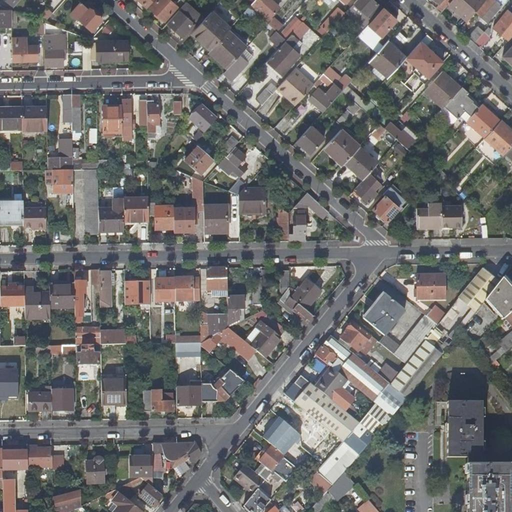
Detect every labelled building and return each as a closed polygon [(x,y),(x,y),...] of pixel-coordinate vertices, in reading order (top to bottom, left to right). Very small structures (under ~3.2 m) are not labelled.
[(171,0),(157,0),(151,7),(165,20),(178,6),(171,0)] [(244,2),(241,0),(222,0),(220,3),(233,14),(244,2)] [(279,6),(271,0),(254,0),(249,7),(268,23),(272,19),(269,16),(279,6)] [(377,3),(373,0),(356,0),(353,3),(372,20),(382,8),(377,4),(377,3)] [(433,0),(438,4),(435,8),(440,12),(448,3),(450,0),(433,0)] [(450,0),(448,3),(467,20),(474,12),(483,2),(481,0),(450,0)] [(484,0),(483,2),(474,12),(486,22),(505,0),(484,0)] [(71,13),(77,19),(78,19),(88,8),(81,2),(71,13)] [(191,8),(185,3),(167,22),(183,37),(195,23),(182,11),(184,10),(187,12),(191,8)] [(101,19),(88,7),(88,8),(78,19),(91,30),(101,19)] [(320,26),(327,32),(328,31),(345,13),(338,7),(320,26)] [(396,21),(382,8),(372,20),(365,27),(378,40),(373,45),(379,50),(388,40),(382,35),(396,21)] [(39,18),(43,22),(51,14),(46,9),(39,18)] [(511,34),(511,14),(507,10),(492,27),(507,40),(511,34)] [(0,27),(10,27),(10,11),(0,11),(0,27)] [(229,29),(210,12),(192,33),(210,50),(227,31),(229,29)] [(296,17),(280,35),(286,40),(302,22),(296,17)] [(282,26),(273,18),(272,19),(268,23),(277,31),(282,26)] [(43,27),(49,30),(57,33),(59,28),(43,22),(43,27)] [(478,26),(467,37),(473,42),(483,31),(478,26)] [(304,54),(320,37),(311,29),(295,46),(304,54)] [(209,51),(227,68),(239,55),(246,48),(227,31),(210,50),(209,51)] [(270,39),(280,47),(285,42),(286,40),(280,35),(277,31),(270,39)] [(327,45),(335,37),(328,31),(327,32),(322,39),(321,39),(327,45)] [(488,36),(483,31),(473,42),(478,47),(488,36)] [(432,39),(427,34),(420,42),(425,47),(432,39)] [(32,50),(32,45),(24,45),(24,37),(11,38),(11,61),(37,60),(36,50),(32,50)] [(369,61),(376,68),(385,76),(387,78),(405,57),(406,57),(388,40),(379,50),(369,61)] [(126,41),(90,42),(90,44),(90,53),(90,59),(126,59),(126,41)] [(299,55),(285,42),(280,47),(267,61),(281,74),(299,55)] [(422,81),(424,83),(442,62),(425,47),(420,42),(406,57),(405,57),(426,76),(422,81)] [(83,45),(83,70),(91,70),(90,59),(90,53),(90,44),(83,45)] [(511,44),(502,56),(511,65),(511,44)] [(61,48),(44,48),(44,65),(62,65),(61,48)] [(247,63),(239,55),(227,68),(223,73),(231,81),(247,63)] [(297,66),(276,89),(294,106),(315,83),(297,66)] [(340,78),(329,67),(323,74),(333,82),(335,84),(342,91),(346,86),(352,80),(344,73),(340,78)] [(382,80),(385,76),(376,68),(372,72),(382,80)] [(424,91),(443,108),(444,107),(461,88),(442,70),(424,91)] [(329,86),(330,85),(333,82),(323,74),(320,78),(324,82),(329,86)] [(413,75),(405,84),(411,89),(419,80),(413,75)] [(324,82),(320,78),(315,83),(320,87),(324,82)] [(320,87),(313,95),(326,108),(342,91),(335,84),(332,87),(326,93),(320,87)] [(364,103),(346,86),(342,91),(353,100),(361,108),(364,103)] [(460,115),(466,121),(478,107),(472,102),(473,101),(466,95),(468,93),(462,87),(461,88),(444,107),(457,118),(460,115)] [(255,100),(261,106),(272,94),(265,88),(255,100)] [(79,106),(79,95),(71,95),(71,107),(71,110),(72,131),(80,131),(79,106)] [(308,99),(323,112),(326,108),(313,95),(308,99)] [(130,100),(122,100),(122,107),(121,107),(121,128),(121,133),(121,141),(127,140),(127,136),(131,136),(131,128),(134,128),(134,121),(130,121),(130,100)] [(335,121),(343,127),(361,108),(353,100),(335,121)] [(388,123),(366,102),(364,103),(361,108),(379,124),(384,128),(388,123)] [(158,104),(146,104),(146,112),(147,127),(147,133),(158,133),(158,104)] [(466,121),(484,138),(500,121),(481,104),(478,107),(466,121)] [(189,118),(205,131),(216,119),(201,105),(189,118)] [(86,107),(87,121),(95,120),(93,106),(86,107)] [(103,133),(121,133),(121,128),(121,107),(103,107),(103,133)] [(0,129),(21,129),(21,108),(0,108),(0,129)] [(21,131),(47,131),(47,130),(46,108),(21,108),(21,129),(21,131)] [(484,138),(502,155),(504,153),(511,144),(511,131),(500,120),(500,121),(484,138)] [(402,130),(397,125),(395,128),(389,122),(388,123),(384,128),(386,130),(406,148),(417,136),(406,126),(402,130)] [(379,137),(386,130),(384,128),(379,124),(371,134),(379,141),(381,139),(379,137)] [(323,138),(310,126),(296,142),(309,154),(323,138)] [(194,127),(191,135),(201,140),(205,132),(194,127)] [(324,148),(343,164),(344,163),(359,147),(340,130),(324,148)] [(223,146),(230,151),(238,142),(232,137),(223,146)] [(71,158),(72,158),(72,149),(72,139),(59,140),(59,159),(49,159),(47,159),(47,170),(71,170),(71,158)] [(198,145),(186,159),(202,173),(214,160),(198,145)] [(223,161),(222,160),(218,164),(224,169),(223,170),(229,175),(232,172),(239,178),(247,170),(242,165),(245,162),(242,160),(245,156),(235,147),(223,161)] [(344,163),(363,179),(368,173),(377,163),(359,147),(344,163)] [(39,162),(22,162),(22,171),(45,170),(47,170),(47,159),(47,158),(39,158),(39,162)] [(10,171),(10,163),(0,162),(0,170),(8,171),(10,171)] [(10,163),(10,171),(22,171),(22,162),(10,163)] [(190,180),(190,176),(172,168),(172,180),(190,180)] [(85,234),(98,234),(98,233),(98,209),(97,169),(84,170),(85,234)] [(8,173),(8,171),(0,170),(0,183),(22,183),(22,173),(8,173)] [(53,185),(73,185),(72,170),(71,170),(47,170),(45,170),(45,177),(53,177),(53,185)] [(380,184),(368,173),(363,179),(354,190),(368,203),(378,192),(375,190),(380,184)] [(193,200),(203,199),(203,182),(193,177),(193,200)] [(237,181),(228,191),(238,195),(243,189),(245,187),(242,185),(237,181)] [(399,186),(394,182),(383,194),(384,196),(373,209),(387,222),(399,209),(391,201),(396,196),(392,193),(399,186)] [(264,208),(264,197),(264,189),(255,189),(243,189),(238,195),(238,212),(251,212),(251,208),(264,208)] [(329,224),(334,218),(306,193),(301,199),(329,224)] [(427,203),(441,202),(441,197),(421,197),(422,208),(427,208),(427,203)] [(123,223),(148,223),(148,221),(148,204),(148,198),(123,198),(123,200),(123,223)] [(98,233),(123,232),(123,223),(123,200),(112,200),(112,209),(98,209),(98,233)] [(9,224),(23,224),(23,202),(0,201),(0,223),(9,224)] [(427,208),(422,208),(416,208),(417,227),(424,227),(424,225),(441,224),(441,205),(441,202),(427,203),(427,208)] [(155,204),(148,204),(148,221),(155,221),(155,230),(156,230),(156,233),(162,233),(162,229),(174,229),(173,209),(173,206),(155,206),(155,204)] [(462,205),(441,205),(441,224),(441,227),(462,226),(462,205)] [(227,207),(203,208),(204,233),(227,232),(227,207)] [(279,207),(279,242),(288,241),(288,235),(288,231),(288,214),(279,207)] [(174,229),(174,232),(195,232),(194,221),(197,221),(197,210),(194,210),(194,209),(173,209),(174,229)] [(294,226),(294,231),(294,234),(288,235),(288,241),(305,241),(304,210),(298,211),(298,216),(296,216),(296,226),(294,226)] [(221,311),(221,331),(227,327),(226,297),(226,268),(206,268),(207,280),(217,280),(217,289),(218,312),(221,311)] [(358,422),(375,436),(461,330),(466,323),(484,300),(499,282),(483,269),(459,298),(471,308),(448,338),(443,334),(459,312),(452,306),(442,319),(437,326),(436,327),(406,364),(398,374),(392,381),(390,384),(389,384),(376,400),(374,403),(358,422)] [(82,316),(82,270),(73,270),(74,285),(74,307),(75,322),(78,322),(78,325),(80,325),(80,315),(82,316)] [(90,284),(99,284),(98,270),(90,270),(90,284)] [(13,282),(24,281),(24,271),(13,271),(13,282)] [(100,291),(99,291),(99,310),(102,310),(102,307),(110,307),(110,271),(100,272),(100,291)] [(279,301),(307,324),(313,317),(305,310),(291,299),(289,297),(288,271),(279,271),(280,299),(279,301)] [(444,299),(444,275),(417,275),(417,299),(444,299)] [(484,300),(501,320),(504,317),(511,310),(511,288),(503,277),(499,282),(484,300)] [(174,301),(199,301),(199,295),(199,278),(173,279),(174,301)] [(253,305),(262,305),(261,278),(252,278),(253,305)] [(156,301),(174,301),(173,279),(155,279),(156,301)] [(306,280),(291,299),(305,310),(320,292),(306,280)] [(124,304),(138,304),(149,304),(149,282),(124,283),(124,304)] [(49,308),(74,307),(74,285),(49,286),(49,293),(49,308)] [(24,289),(0,286),(0,307),(24,305),(24,289)] [(40,322),(50,322),(49,308),(49,293),(33,293),(33,288),(24,289),(24,305),(24,313),(24,319),(40,318),(40,322)] [(383,335),(384,334),(404,310),(382,292),(362,318),(383,335)] [(243,310),(242,300),(240,300),(240,297),(226,297),(227,327),(235,323),(235,319),(237,319),(237,310),(243,310)] [(254,315),(261,321),(267,314),(262,310),(254,315)] [(431,310),(426,317),(437,326),(442,319),(431,310)] [(203,312),(200,312),(200,322),(200,330),(200,343),(209,338),(207,315),(202,315),(203,312)] [(17,330),(25,330),(24,319),(24,313),(15,314),(16,329),(17,329),(17,330)] [(267,314),(261,321),(244,341),(252,348),(263,357),(280,336),(279,335),(284,329),(267,314)] [(399,346),(393,354),(406,364),(436,327),(437,326),(426,317),(424,315),(399,346)] [(376,346),(378,342),(377,342),(370,336),(352,323),(340,337),(358,351),(367,339),(376,346)] [(100,327),(75,328),(75,345),(81,345),(92,345),(100,344),(100,331),(100,327)] [(245,356),(252,348),(244,341),(227,327),(221,331),(217,333),(221,337),(245,356)] [(17,337),(17,330),(17,329),(16,329),(0,329),(0,336),(0,337),(0,346),(8,346),(25,346),(25,337),(17,337)] [(125,331),(100,331),(100,344),(125,344),(125,336),(125,331)] [(511,331),(497,344),(504,352),(511,345),(511,331)] [(166,344),(166,336),(158,336),(158,333),(149,334),(150,344),(166,344)] [(221,337),(217,333),(209,338),(200,343),(200,346),(208,352),(215,345),(221,337)] [(383,335),(377,342),(378,342),(393,354),(399,346),(384,334),(383,335)] [(166,336),(166,344),(175,343),(175,336),(166,336)] [(352,354),(329,336),(321,347),(337,359),(330,368),(336,373),(337,373),(352,354)] [(92,352),(92,345),(81,345),(81,352),(77,352),(77,364),(98,363),(98,352),(92,352)] [(0,346),(0,364),(2,364),(3,366),(25,365),(25,346),(8,346),(0,346)] [(337,359),(321,347),(314,355),(330,368),(337,359)] [(352,354),(337,373),(374,403),(376,400),(389,384),(362,362),(352,354)] [(500,365),(496,360),(490,364),(495,369),(500,365)] [(385,364),(377,374),(390,384),(392,381),(398,374),(385,364)] [(330,368),(314,387),(319,391),(331,400),(346,381),(336,373),(330,368)] [(228,397),(244,381),(231,371),(219,382),(217,380),(213,383),(201,384),(201,387),(201,402),(216,402),(216,401),(223,401),(228,396),(228,397)] [(303,390),(309,382),(301,376),(295,383),(299,387),(303,390)] [(101,405),(126,405),(126,377),(116,377),(116,380),(101,381),(101,405)] [(346,381),(331,400),(346,412),(358,422),(374,403),(346,381)] [(303,391),(299,397),(308,404),(319,391),(314,387),(310,383),(303,391)] [(29,411),(51,411),(51,391),(51,387),(45,387),(46,395),(29,395),(29,411)] [(201,387),(176,387),(176,406),(201,406),(201,402),(201,387)] [(299,387),(289,399),(294,403),(299,397),(303,391),(303,390),(299,387)] [(72,390),(51,391),(51,411),(73,410),(72,390)] [(162,401),(162,397),(161,391),(143,391),(144,412),(173,412),(173,401),(162,401)] [(319,391),(308,404),(318,412),(320,409),(337,423),(346,412),(331,400),(319,391)] [(294,417),(300,408),(294,403),(289,399),(286,397),(284,400),(280,397),(276,402),(294,417)] [(299,397),(294,403),(300,408),(330,432),(337,423),(320,409),(318,412),(308,404),(299,397)] [(18,415),(26,415),(26,400),(18,400),(18,415)] [(480,465),(480,403),(447,403),(446,458),(467,459),(466,511),(507,511),(509,465),(480,465)] [(337,423),(330,432),(341,441),(357,423),(358,422),(346,412),(337,423)] [(341,441),(358,455),(374,438),(357,423),(341,441)] [(274,424),(262,438),(271,446),(276,450),(288,435),(274,424)] [(324,429),(317,437),(329,447),(336,439),(324,429)] [(321,448),(323,450),(325,448),(329,452),(331,453),(340,443),(336,439),(329,447),(317,437),(312,432),(306,438),(309,440),(307,444),(317,453),(321,448)] [(192,462),(193,464),(205,449),(202,443),(152,444),(152,457),(152,459),(157,459),(157,454),(163,454),(163,455),(164,456),(165,458),(166,458),(167,459),(168,460),(169,460),(171,461),(172,461),(174,461),(176,465),(187,459),(189,464),(192,462)] [(40,467),(52,467),(52,457),(52,455),(52,448),(39,448),(39,451),(37,451),(37,446),(27,446),(27,450),(27,466),(40,465),(40,467)] [(264,467),(257,475),(264,480),(271,471),(283,455),(276,450),(271,446),(258,462),(264,467)] [(323,450),(317,457),(323,462),(326,459),(325,458),(329,452),(325,448),(323,450)] [(4,511),(27,511),(28,502),(28,487),(27,466),(27,450),(2,451),(2,469),(2,470),(20,470),(21,488),(24,488),(24,511),(15,511),(14,480),(2,480),(2,487),(3,505),(3,511),(4,511)] [(281,479),(285,482),(295,469),(297,467),(283,455),(271,471),(274,473),(271,478),(278,483),(281,479)] [(62,457),(52,457),(52,467),(52,470),(63,470),(62,457)] [(94,462),(86,462),(87,483),(103,482),(102,460),(101,459),(101,458),(100,457),(98,457),(97,457),(96,457),(94,458),(94,459),(94,460),(94,461),(94,462)] [(152,459),(152,457),(130,457),(130,477),(153,476),(152,459)] [(304,459),(298,467),(303,471),(309,464),(304,459)] [(316,459),(311,465),(317,470),(322,464),(316,459)] [(233,478),(253,494),(257,489),(264,480),(257,475),(244,464),(233,478)] [(308,475),(306,477),(308,479),(316,471),(317,470),(311,465),(308,475)] [(335,501),(355,485),(343,472),(332,485),(327,491),(331,496),(335,501)] [(133,486),(143,480),(140,478),(116,489),(130,501),(134,496),(128,491),(133,486)] [(319,489),(324,493),(327,491),(332,485),(327,480),(319,489)] [(157,500),(162,495),(153,488),(148,484),(144,489),(141,487),(136,492),(139,494),(139,496),(152,506),(153,505),(155,507),(159,501),(157,500)] [(142,511),(143,511),(130,501),(116,489),(106,494),(113,499),(112,500),(120,506),(115,511),(142,511)] [(259,511),(269,501),(257,489),(253,494),(243,506),(248,511),(259,511)] [(311,511),(316,511),(331,496),(327,491),(324,493),(310,510),(311,511)] [(57,511),(66,511),(81,509),(79,503),(81,502),(81,492),(54,499),(57,511)] [(377,511),(367,500),(361,505),(367,511),(377,511)] [(293,504),(296,511),(303,511),(305,511),(301,501),(293,504)]
